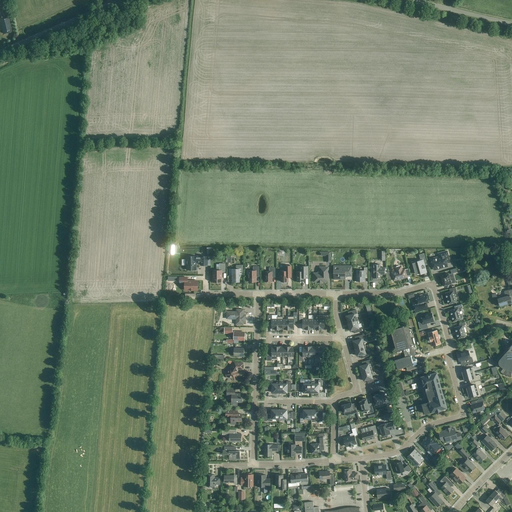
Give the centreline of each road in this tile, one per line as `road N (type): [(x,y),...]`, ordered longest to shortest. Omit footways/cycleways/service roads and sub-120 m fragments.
road 1 (unclassified): [(448,349),(461,414),(427,426),(399,451),(361,458)]
road 2 (residential): [(252,464),(258,294)]
road 3 (residential): [(336,294),(432,283),(448,349)]
road 4 (unclassified): [(0,51),(122,0)]
